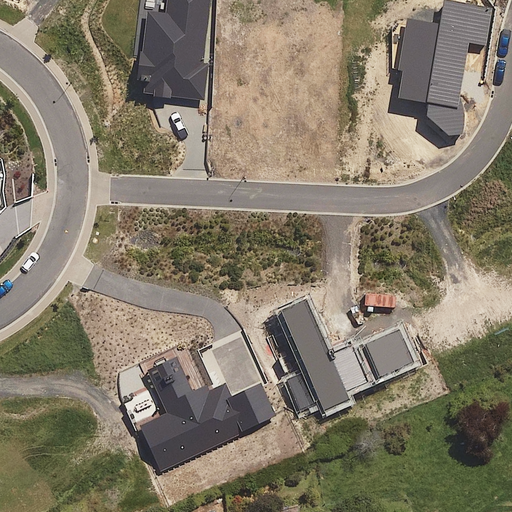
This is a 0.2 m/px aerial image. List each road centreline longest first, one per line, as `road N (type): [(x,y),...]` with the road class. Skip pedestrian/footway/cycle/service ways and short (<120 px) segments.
road 1 (residential): [(73,187),(406,196),(464,170),(486,146),(511,69)]
road 2 (residential): [(0,48),(50,100),(64,129),(73,187)]
road 3 (residential): [(73,187),(48,263),(0,310)]
